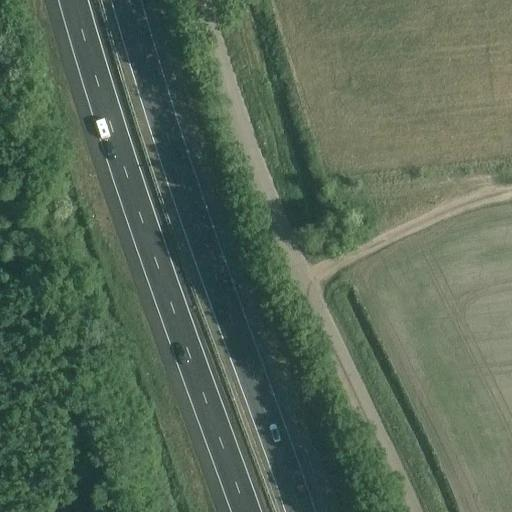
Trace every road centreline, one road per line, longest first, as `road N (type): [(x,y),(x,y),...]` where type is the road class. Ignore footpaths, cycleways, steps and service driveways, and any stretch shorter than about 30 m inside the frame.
road 1 (unclassified): [(400,511),(223,66),(205,0)]
road 2 (motorway): [(299,511),(125,0)]
road 3 (motorway): [(72,0),(246,511)]
road 4 (track): [(511,191),(466,201),(307,279)]
